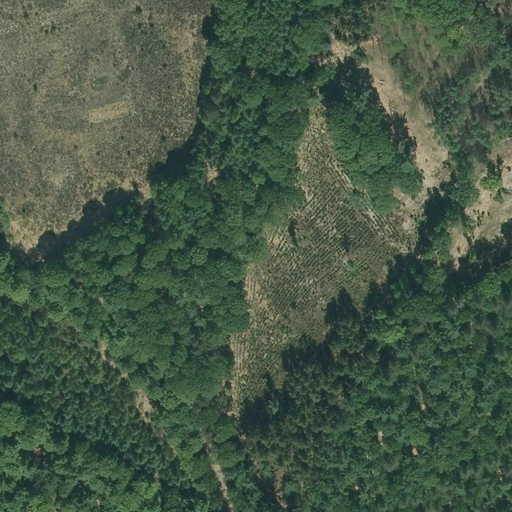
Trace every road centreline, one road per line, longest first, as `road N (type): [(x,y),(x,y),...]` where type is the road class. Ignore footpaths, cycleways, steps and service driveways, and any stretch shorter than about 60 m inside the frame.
road 1 (track): [(217,464),(223,314),(247,226)]
road 2 (track): [(247,226),(289,145),(327,0)]
road 3 (track): [(217,464),(153,346),(76,283)]
road 4 (track): [(76,283),(175,265),(247,226)]
